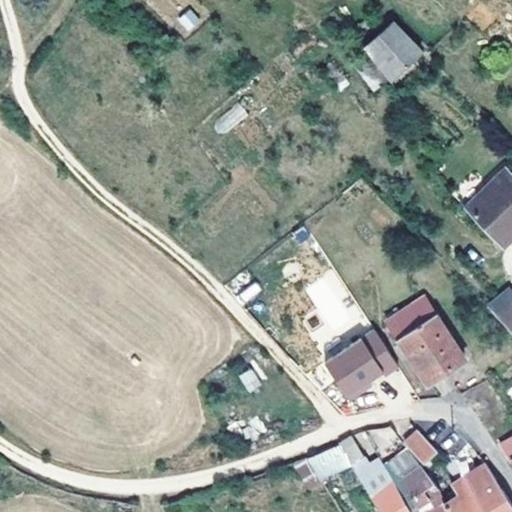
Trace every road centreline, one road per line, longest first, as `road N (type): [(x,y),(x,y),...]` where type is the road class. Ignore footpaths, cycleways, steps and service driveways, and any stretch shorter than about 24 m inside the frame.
road 1 (track): [(336,429),(278,356),(163,244),(96,199),(15,92),(22,62),(3,0)]
road 2 (track): [(336,429),(202,490),(119,497),(49,479),(0,447)]
road 3 (residential): [(511,487),(463,422),(396,417),(336,429)]
